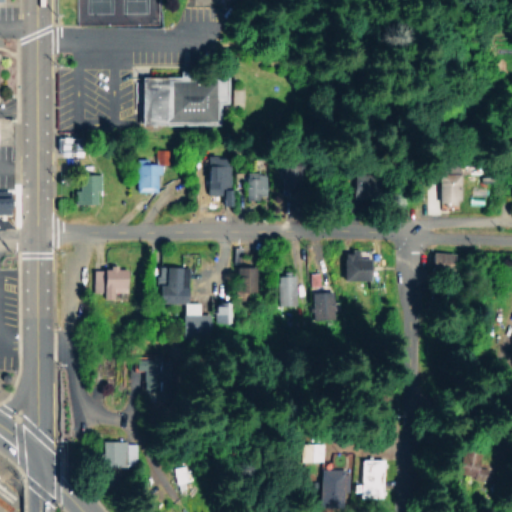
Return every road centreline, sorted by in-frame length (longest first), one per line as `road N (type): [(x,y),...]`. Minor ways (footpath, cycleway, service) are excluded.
road 1 (residential): [(35,233),(406,233)]
road 2 (residential): [(407,217),(401,511)]
road 3 (tertiary): [(35,233),(34,0)]
road 4 (residential): [(220,38),(33,41)]
